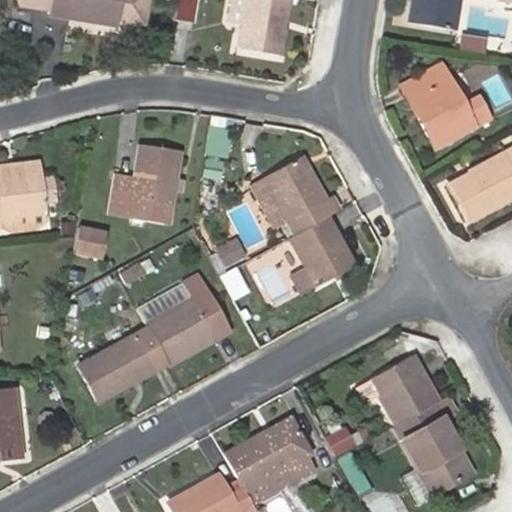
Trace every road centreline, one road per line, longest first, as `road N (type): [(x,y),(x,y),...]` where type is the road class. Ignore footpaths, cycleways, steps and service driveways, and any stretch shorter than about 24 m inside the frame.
road 1 (residential): [(24,511),(448,274)]
road 2 (residential): [(0,117),(111,85),(348,102)]
road 3 (residential): [(448,274),(348,102)]
